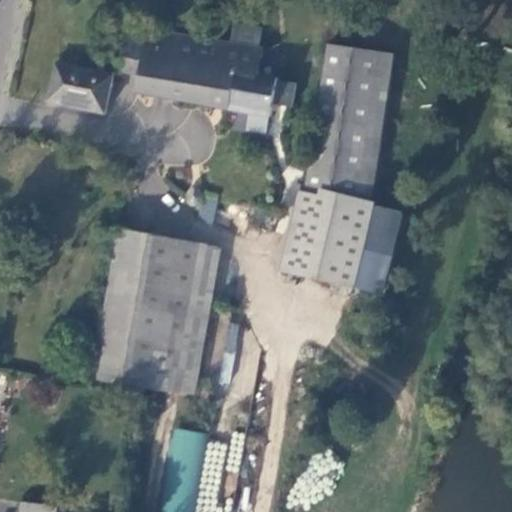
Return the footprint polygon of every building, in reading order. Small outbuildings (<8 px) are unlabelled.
[(259,75),(263,52),(235,47),(151,35),(141,92),(222,106),(273,115),(274,102),(292,104),(297,81),(259,75)] [(369,203),(394,54),(330,43),(309,173),(323,175),(320,193),(295,189),(281,275),(386,293),(400,208),(369,203)] [(106,117),(114,78),(57,67),(51,105),(106,117)] [(294,119),(273,115),(222,106),(207,198),(255,208),(259,186),(282,188),(294,119)] [(97,380),(163,392),(187,244),(122,235),(97,380)] [(211,248),(187,244),(163,392),(187,395),(211,248)] [(195,511),(203,431),(168,428),(160,511),(195,511)]
